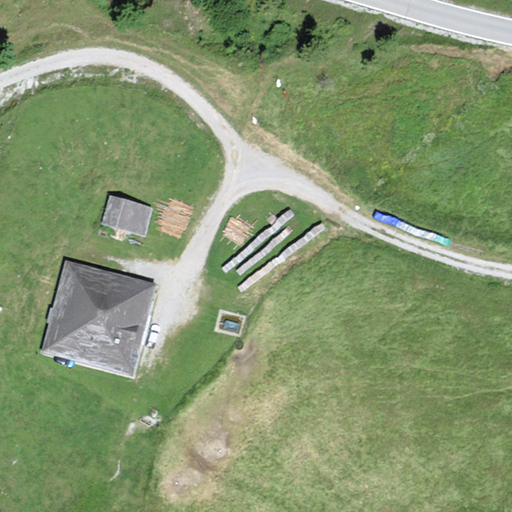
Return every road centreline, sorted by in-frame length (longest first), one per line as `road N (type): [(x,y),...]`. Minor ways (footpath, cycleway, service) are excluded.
road 1 (track): [(0,85),(53,63),(117,55),(171,80),(246,157),(287,186),(371,229),(511,277)]
road 2 (track): [(148,378),(190,249),(246,157)]
road 3 (unclassified): [(387,0),(511,34)]
